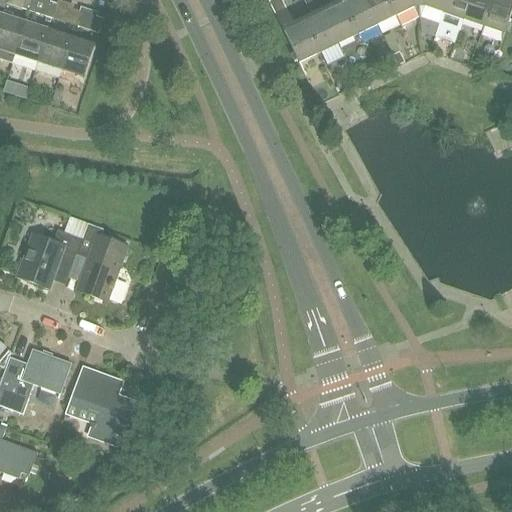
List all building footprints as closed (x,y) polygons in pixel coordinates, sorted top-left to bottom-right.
[(33,0),(25,0),(22,11),(29,13),(33,0)] [(319,55),(303,22),(294,26),(281,0),(274,0),(268,3),(299,65),(319,55)] [(319,55),(338,45),(316,0),(302,0),(311,18),(303,22),(319,55)] [(358,36),(342,3),(333,7),(329,0),(316,0),(338,45),(358,36)] [(358,36),(377,26),(364,0),(347,0),(342,3),(358,36)] [(401,28),(402,28),(388,0),(364,0),(377,26),(396,17),(401,28)] [(420,20),(418,0),(388,0),(402,28),(419,19),(419,20),(420,20)] [(418,0),(420,20),(421,20),(421,19),(439,25),(447,0),(418,0)] [(460,32),(470,0),(447,0),(439,25),(460,32)] [(484,28),(493,0),(470,0),(460,32),(460,33),(464,21),(484,28)] [(502,43),(505,35),(511,14),(511,0),(493,0),(484,28),(481,36),(502,43)] [(50,3),(45,18),(52,21),(57,6),(50,3)] [(73,10),(67,26),(75,28),(80,13),(73,10)] [(26,24),(25,24),(12,20),(13,15),(4,12),(2,17),(3,17),(0,25),(0,60),(13,65),(26,24)] [(96,18),(90,34),(98,36),(104,20),(96,18)] [(27,19),(25,24),(26,24),(13,65),(36,72),(49,32),(48,32),(35,27),(36,22),(27,19)] [(72,39),(71,39),(58,35),(59,30),(50,27),(48,32),(49,32),(36,72),(59,80),(72,39)] [(59,80),(82,87),(95,47),(81,42),(82,37),(73,34),(71,39),(72,39),(59,80)] [(392,58),(398,68),(405,65),(400,54),(392,58)] [(88,226),(82,240),(77,256),(88,260),(76,293),(107,304),(128,249),(101,239),(103,231),(88,226)] [(77,256),(82,240),(58,231),(52,246),(33,239),(19,277),(49,288),(59,262),(73,267),(77,256)] [(163,253),(148,248),(144,259),(159,265),(163,253)] [(0,366),(6,371),(10,360),(12,353),(10,351),(0,363),(0,366)] [(10,360),(6,371),(0,385),(0,407),(23,416),(34,386),(60,396),(71,366),(33,352),(28,366),(10,360)] [(83,370),(66,416),(93,427),(89,438),(112,446),(116,436),(127,440),(138,410),(116,401),(122,384),(83,370)] [(0,473),(19,481),(21,474),(29,477),(37,454),(2,441),(6,430),(0,427),(0,473)]
